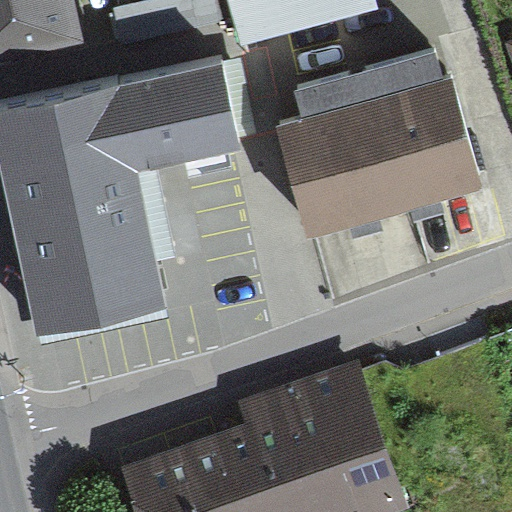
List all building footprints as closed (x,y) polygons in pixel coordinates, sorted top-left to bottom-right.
[(0,0),(0,67),(31,61),(28,46),(84,35),(76,0),(0,0)] [(135,0),(116,5),(125,41),(219,17),(215,0),(135,0)] [(230,0),(242,43),(381,3),(379,0),(230,0)] [(261,116),(290,223),(471,173),(444,74),(429,78),(422,52),(276,92),(281,110),(261,116)] [(0,101),(0,147),(39,324),(162,296),(132,163),(240,139),(220,53),(0,101)] [(491,505),(511,497),(511,374),(493,321),(434,341),(491,505)] [(362,507),(405,489),(347,352),(252,392),(262,415),(137,467),(151,501),(136,507),(137,511),(301,511),(299,506),(352,484),(362,507)]
